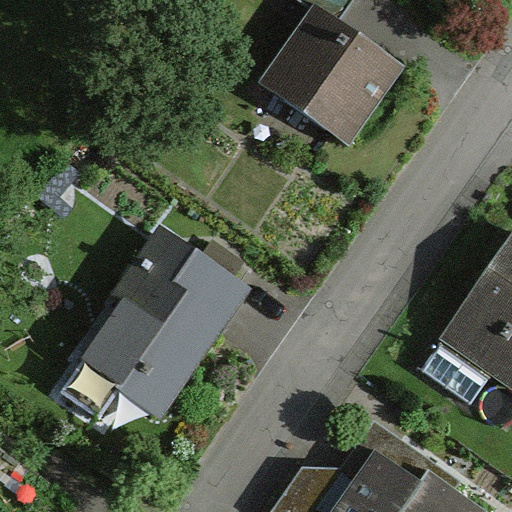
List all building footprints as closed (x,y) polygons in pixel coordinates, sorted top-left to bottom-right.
[(415,70),(325,8),(270,88),(361,150),(415,70)] [(256,292),(164,231),(78,359),(170,420),(256,292)] [(511,377),(511,248),(451,332),(511,377)] [(469,482),(381,427),(353,469),(309,469),(279,511),(496,511),(464,490),(469,482)] [(0,471),(9,458),(0,451),(0,471)]
